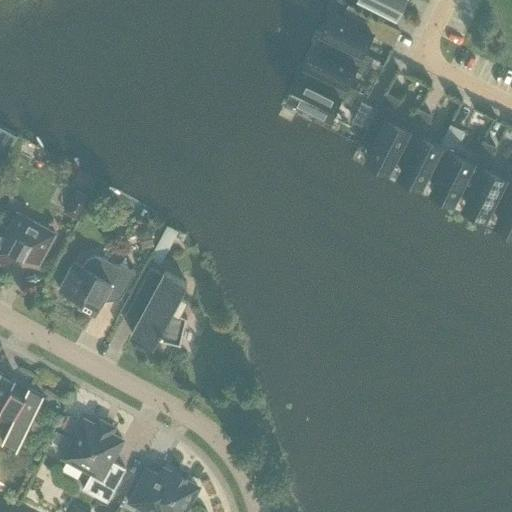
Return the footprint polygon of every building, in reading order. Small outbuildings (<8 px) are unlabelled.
[(401,0),(372,0),(396,12),(401,0)] [(399,30),(378,19),(348,4),(347,6),(348,7),(343,17),(335,13),(324,35),(332,39),(348,46),(361,53),(361,52),(371,33),(392,43),(399,30)] [(361,53),(348,46),(332,39),(327,49),(319,45),(308,67),(316,71),(345,84),(355,65),(366,70),(372,58),(361,52),(361,53)] [(292,99),(303,105),(329,118),(339,97),(350,103),(356,90),(345,85),(345,84),(316,71),(311,82),(303,78),(292,99)] [(368,156),(380,162),(390,167),(394,158),(407,129),(388,120),(398,98),(385,92),(359,143),(361,144),(362,142),(372,148),(368,156)] [(400,172),(415,179),(422,183),(426,175),(440,146),(420,136),(431,114),(418,108),(407,129),(394,158),(404,164),(400,172)] [(433,188),(446,195),(454,199),(458,191),(459,191),(472,162),(452,152),(463,130),(451,124),(440,146),(426,175),(437,180),(433,188)] [(465,204),(474,209),(487,215),(491,207),(504,178),(484,168),(495,146),(483,140),(472,162),(459,191),(469,196),(465,204)] [(511,161),(504,178),(491,207),(501,212),(497,220),(511,227),(511,161)] [(90,197),(75,189),(62,211),(78,220),(90,197)] [(17,251),(39,263),(55,233),(16,212),(7,228),(1,224),(0,225),(0,262),(8,267),(17,251)] [(164,263),(180,233),(170,228),(154,258),(164,263)] [(79,305),(94,313),(106,291),(120,299),(135,271),(120,263),(118,266),(102,257),(98,256),(94,256),(91,257),(87,259),(85,262),(82,267),(74,262),(59,290),(80,301),(79,305)] [(149,300),(131,333),(153,345),(156,339),(180,345),(187,318),(180,314),(189,297),(181,293),(186,283),(164,271),(162,274),(150,268),(136,293),(149,300)] [(0,373),(0,442),(4,436),(18,444),(43,397),(28,388),(23,397),(10,390),(15,382),(0,373)] [(111,461),(123,440),(84,419),(63,458),(91,473),(83,489),(107,502),(125,468),(111,461)] [(160,476),(146,468),(128,502),(146,511),(158,511),(159,510),(162,511),(184,511),(198,487),(164,469),(160,476)]
